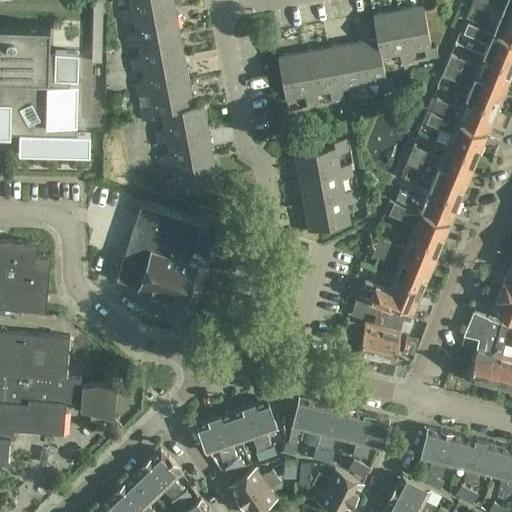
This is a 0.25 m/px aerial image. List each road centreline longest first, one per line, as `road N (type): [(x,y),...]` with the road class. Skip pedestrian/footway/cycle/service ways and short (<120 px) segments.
road 1 (residential): [(217,359),(266,211),(221,12),(289,0)]
road 2 (residential): [(217,359),(143,347),(68,288),(67,225),(43,213),(0,212)]
road 3 (residential): [(511,190),(496,228),(463,256),(411,402)]
road 4 (residential): [(411,402),(217,359)]
road 5 (residential): [(62,511),(164,410)]
road 6 (residential): [(164,410),(229,511)]
